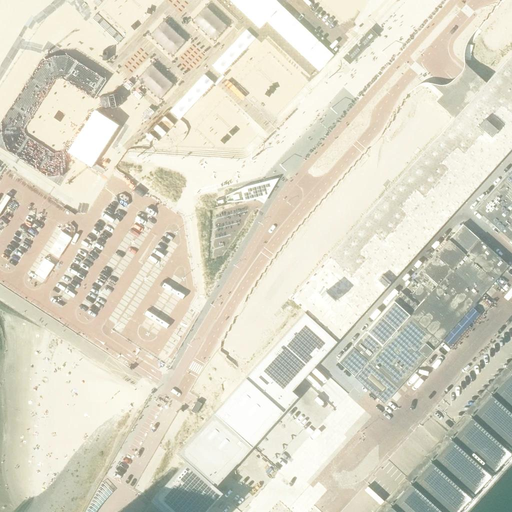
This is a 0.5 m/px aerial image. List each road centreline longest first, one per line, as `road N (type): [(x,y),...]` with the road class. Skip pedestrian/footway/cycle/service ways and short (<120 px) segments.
road 1 (residential): [(127,485),(250,276),(375,127),(380,108),(478,0)]
road 2 (residential): [(462,208),(329,357),(390,433)]
road 3 (residential): [(511,304),(390,433)]
